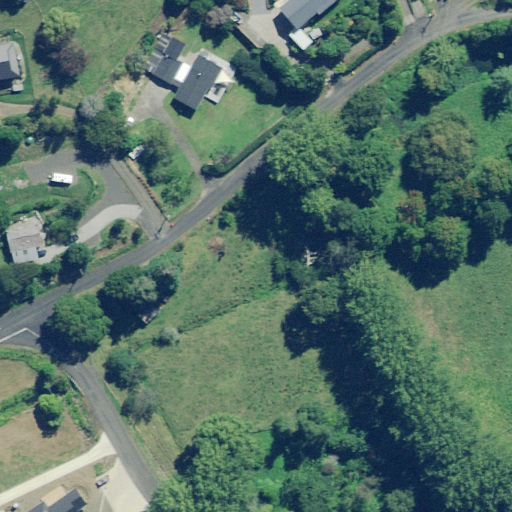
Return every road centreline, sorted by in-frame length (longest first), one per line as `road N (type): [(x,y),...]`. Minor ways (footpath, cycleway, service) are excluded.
road 1 (unclassified): [(511,16),(483,20),(386,71),(146,256),(19,318)]
road 2 (unclassified): [(166,511),(83,378),(19,318)]
